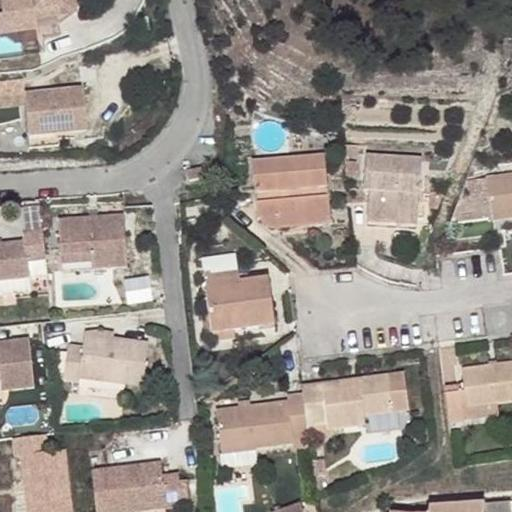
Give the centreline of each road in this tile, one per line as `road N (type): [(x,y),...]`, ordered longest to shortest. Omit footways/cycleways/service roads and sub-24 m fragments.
road 1 (residential): [(189,413),(162,159)]
road 2 (residential): [(511,295),(336,314)]
road 3 (residential): [(162,159),(149,173),(0,189)]
road 4 (residential): [(180,0),(189,65),(182,135),(162,159)]
